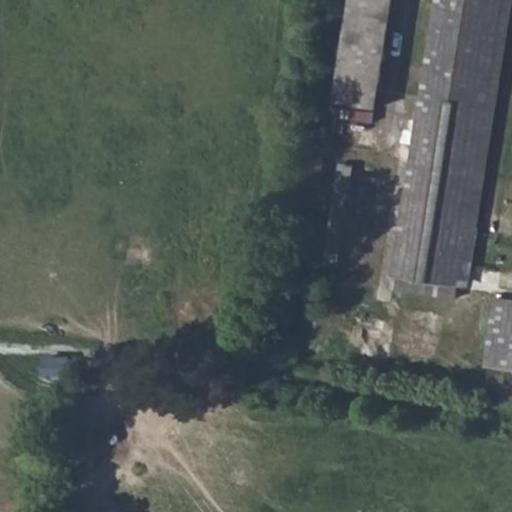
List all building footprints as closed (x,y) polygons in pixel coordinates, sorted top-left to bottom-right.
[(360,107),(373,0),(330,0),(318,102),(360,107)] [(413,0),(378,277),(444,283),(478,0),(413,0)] [(326,267),(338,167),(325,166),(312,267),(326,267)] [(442,298),(444,283),(378,277),(376,290),(442,298)] [(473,369),(511,373),(511,306),(482,302),(473,369)] [(45,379),(74,376),(71,351),(42,354),(45,379)]
